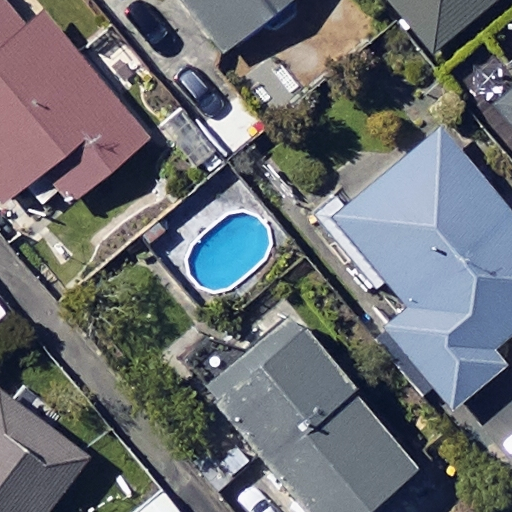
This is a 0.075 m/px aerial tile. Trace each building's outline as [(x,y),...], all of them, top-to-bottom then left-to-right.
[(42,205),(60,189),(65,196),(140,131),(36,12),(22,24),(0,0),(0,193),(18,178),(42,205)] [(173,0),(211,50),(276,0),(173,0)] [(482,0),(388,0),(424,45),(482,0)] [(511,81),(491,98),(511,123),(511,81)] [(511,220),(435,123),(314,219),(368,288),(378,280),(398,306),(381,320),(446,402),(498,361),(483,343),(511,320),(511,220)] [(341,511),(410,455),(283,302),(195,376),(308,511),(341,511)] [(0,511),(40,511),(88,452),(0,382),(0,511)]
